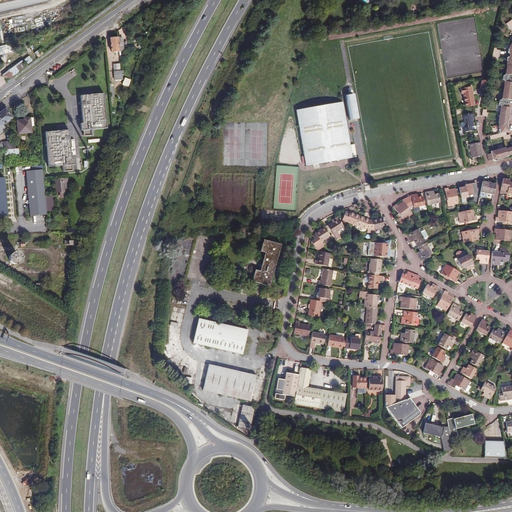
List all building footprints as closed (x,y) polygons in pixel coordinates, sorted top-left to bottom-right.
[(511,84),(511,81),(511,79),(511,42),(510,44),(509,49),(508,53),(510,53),(509,58),(508,58),(507,59),(507,61),(507,62),(507,66),(505,76),(504,76),(502,76),(502,79),(501,81),(502,83),(504,83),(502,101),(500,101),(498,101),(498,106),(499,108),(501,108),(499,125),(498,128),(499,131),(500,135),(498,135),(489,137),(490,141),(498,139),(502,138),(503,142),(510,140),(509,136),(507,137),(506,133),(510,132),(509,131),(508,126),(508,125),(510,112),(510,110),(508,109),(508,102),(511,103),(511,101),(511,99),(511,84)] [(13,44),(0,46),(0,54),(15,51),(13,44)] [(0,76),(5,84),(25,69),(20,62),(0,76)] [(464,93),(466,107),(474,106),(475,105),(473,95),(472,95),(472,92),(472,87),(461,89),(462,94),(464,93)] [(105,93),(81,95),(84,122),(82,122),(82,130),(107,128),(105,93)] [(352,93),(345,94),(349,119),(357,118),(352,93)] [(343,101),(297,109),(307,164),(352,156),(343,101)] [(14,117),(7,107),(0,112),(0,133),(7,129),(4,123),(14,117)] [(474,126),(473,121),(472,115),(463,116),(466,128),(463,128),(463,132),(471,130),(471,127),(474,126)] [(19,120),(20,131),(20,133),(33,132),(32,125),(32,121),(32,117),(26,118),(26,120),(19,120)] [(49,167),(68,165),(64,130),(46,132),(49,167)] [(64,130),(68,165),(76,164),(76,157),(74,157),(71,130),(64,130)] [(5,143),(5,149),(13,148),(16,148),(16,140),(7,141),(5,142),(5,143)] [(479,143),(469,145),(472,159),(482,156),(479,143)] [(511,148),(506,150),(506,148),(498,151),(491,152),(491,154),(487,155),(488,160),(489,162),(491,161),(493,162),(498,161),(497,160),(500,159),(511,155),(511,148)] [(30,216),(46,214),(43,171),(27,173),(30,216)] [(69,197),(68,177),(55,178),(55,192),(60,192),(60,197),(69,197)] [(511,183),(509,183),(509,181),(503,180),(500,193),(506,195),(506,196),(508,197),(508,194),(511,195),(511,183)] [(484,195),(486,196),(487,194),(489,182),(482,181),(480,192),(485,193),(484,195)] [(487,194),(488,194),(493,195),(495,184),(489,182),(487,194)] [(467,202),(466,201),(468,200),(467,195),(473,194),(471,183),(465,184),(465,186),(459,188),(462,203),(467,202)] [(448,188),(444,189),(445,195),(446,200),(446,201),(447,205),(447,206),(458,204),(455,188),(448,190),(448,188)] [(425,193),(427,206),(439,203),(438,194),(433,194),(431,195),(430,191),(425,193)] [(414,195),(410,195),(413,207),(423,206),(422,196),(418,197),(415,198),(414,195)] [(411,215),(402,202),(396,206),(395,204),(393,207),(398,214),(400,217),(399,218),(397,219),(400,224),(405,222),(403,220),(411,215)] [(460,212),(457,213),(459,223),(476,220),(475,216),(474,216),(473,210),(460,212)] [(341,218),(355,224),(358,215),(349,211),(348,213),(344,211),(341,218)] [(496,217),(495,221),(511,222),(511,212),(498,211),(498,215),(498,217),(496,217)] [(358,215),(355,224),(364,228),(364,227),(367,227),(366,231),(372,232),(372,229),(374,229),(372,221),(367,220),(367,218),(358,215)] [(337,231),(343,226),(338,218),(332,222),(327,225),(337,239),(341,236),(337,231)] [(372,221),(374,229),(384,227),(381,218),(371,220),(372,221)] [(295,233),(294,226),(269,229),(269,236),(295,233)] [(330,236),(324,227),(315,233),(316,234),(313,236),(315,240),(311,242),(315,249),(318,250),(323,247),(320,242),(330,236)] [(495,240),(501,241),(511,242),(511,238),(511,237),(511,230),(494,228),(494,233),(496,233),(496,234),(495,240)] [(417,229),(406,235),(409,240),(412,238),(413,241),(415,244),(424,240),(420,233),(417,229)] [(461,232),(463,243),(479,240),(477,233),(479,233),(478,229),(461,232)] [(282,244),(264,240),(261,252),(266,253),(261,271),(256,270),(253,282),(270,286),(282,244)] [(387,244),(374,243),(373,256),(388,257),(389,253),(386,253),(386,249),(387,244)] [(431,254),(425,243),(417,248),(419,251),(420,253),(417,255),(420,260),(431,254)] [(15,251),(13,250),(11,249),(10,250),(7,251),(5,253),(5,255),(5,257),(6,259),(7,261),(8,262),(10,262),(12,262),(14,262),(16,261),(17,259),(18,257),(18,255),(17,253),(15,251)] [(488,265),(489,252),(476,250),(475,260),(479,260),(482,260),(482,263),(482,264),(488,265)] [(327,266),(329,253),(319,251),(318,260),(315,259),(315,264),(327,266)] [(505,253),(492,252),(491,265),(496,266),(497,265),(497,262),(500,262),(504,263),(505,253)] [(474,267),(468,255),(457,261),(460,267),(461,269),(468,266),(469,269),(474,267)] [(381,259),(370,258),(369,271),(368,271),(367,274),(368,274),(378,275),(378,272),(380,272),(381,259)] [(459,273),(446,265),(440,275),(455,283),(457,280),(455,279),(459,273)] [(331,286),(334,271),(323,269),(321,280),(319,280),(318,284),(331,286)] [(406,275),(402,274),(399,282),(411,287),(411,286),(417,289),(420,280),(414,278),(415,275),(409,272),(408,276),(406,275)] [(378,275),(368,274),(367,287),(371,288),(371,289),(376,290),(376,288),(377,288),(377,283),(377,280),(379,280),(380,275),(378,275)] [(428,284),(423,292),(432,297),(434,293),(438,295),(442,289),(432,284),(431,286),(428,284)] [(320,301),(330,303),(330,298),(328,298),(329,289),(318,287),(318,293),(317,296),(316,296),(315,300),(320,301)] [(365,302),(366,302),(368,302),(368,307),(376,308),(376,302),(376,301),(378,301),(378,294),(369,293),(369,292),(360,291),(360,298),(365,299),(365,302)] [(448,293),(444,291),(436,306),(446,311),(454,298),(447,294),(448,293)] [(416,299),(399,297),(399,300),(401,300),(400,307),(415,309),(416,299)] [(317,317),(320,301),(315,300),(310,299),(309,305),(310,305),(309,312),(308,312),(307,315),(314,316),(317,317)] [(458,321),(463,312),(456,309),(458,306),(453,303),(446,315),(458,321)] [(376,324),(377,308),(376,308),(368,307),(366,307),(365,323),(366,323),(371,323),(374,324),(376,324)] [(416,313),(403,312),(402,317),(401,316),(400,323),(414,325),(416,313)] [(471,327),(477,316),(473,315),(473,316),(471,318),(469,316),(465,314),(461,322),(471,327)] [(482,318),(476,329),(486,336),(491,327),(488,325),(485,324),(487,322),(487,321),(482,318)] [(249,333),(230,328),(200,320),(194,344),(243,357),(249,333)] [(299,321),(295,321),(294,326),(293,333),(308,336),(309,326),(299,324),(299,321)] [(381,325),(380,324),(376,324),(374,324),(374,330),(370,329),(366,329),(364,341),(368,342),(369,341),(379,342),(381,325)] [(403,342),(407,342),(412,343),(414,331),(404,329),(403,336),(400,335),(399,341),(403,342)] [(493,329),(488,338),(498,344),(505,333),(500,330),(499,330),(498,332),(496,331),(493,329)] [(511,348),(511,347),(511,330),(510,330),(502,343),(511,348)] [(325,334),(312,332),(309,347),(313,348),(314,342),(323,344),(325,334)] [(456,337),(449,333),(447,336),(444,334),(438,345),(445,349),(447,347),(449,344),(451,345),(452,345),(456,337)] [(344,336),(329,334),(327,346),(338,347),(339,345),(342,346),(344,339),(344,336)] [(360,338),(347,337),(346,339),(346,346),(345,348),(358,349),(360,338)] [(408,346),(393,343),(392,350),(390,350),(389,354),(396,355),(400,355),(406,356),(408,346)] [(174,365),(171,345),(163,347),(167,366),(174,365)] [(445,351),(437,347),(431,357),(441,363),(443,359),(441,358),(442,356),(445,351)] [(473,356),(471,359),(469,362),(478,367),(484,356),(473,350),(472,351),(470,354),(473,356)] [(429,372),(428,374),(432,377),(434,374),(438,377),(441,373),(439,373),(443,366),(430,358),(424,369),(429,372)] [(476,369),(468,364),(465,369),(464,371),(461,369),(460,372),(470,378),(476,369)] [(203,392),(216,395),(250,405),(257,379),(210,367),(203,392)] [(343,412),(346,394),(321,390),(307,388),(310,370),(299,367),(298,375),(285,373),(281,394),(294,397),(293,404),(343,412)] [(448,382),(447,385),(458,391),(459,390),(459,388),(463,390),(464,391),(466,388),(468,390),(472,382),(457,373),(452,380),(451,380),(449,383),(448,382)] [(365,388),(366,378),(358,377),(358,376),(353,376),(352,387),(365,388)] [(381,390),(382,376),(376,376),(376,379),(372,379),(368,379),(368,390),(381,390)] [(391,414),(402,427),(418,412),(419,410),(418,409),(417,407),(410,398),(405,400),(406,386),(410,386),(410,377),(396,376),(395,395),(385,394),(384,407),(391,414)] [(484,383),(479,392),(483,394),(485,395),(484,398),(488,400),(495,389),(484,383)] [(499,402),(511,400),(511,387),(501,389),(501,390),(502,392),(500,392),(499,392),(500,395),(499,395),(499,402)] [(250,429),(255,412),(238,407),(234,422),(239,424),(239,426),(250,429)] [(450,439),(452,438),(458,436),(457,429),(475,425),(473,415),(453,419),(453,418),(446,419),(448,426),(442,427),(426,422),(423,432),(441,437),(444,452),(448,450),(452,448),(451,442),(450,439)] [(506,458),(504,440),(485,440),(485,457),(506,458)]
